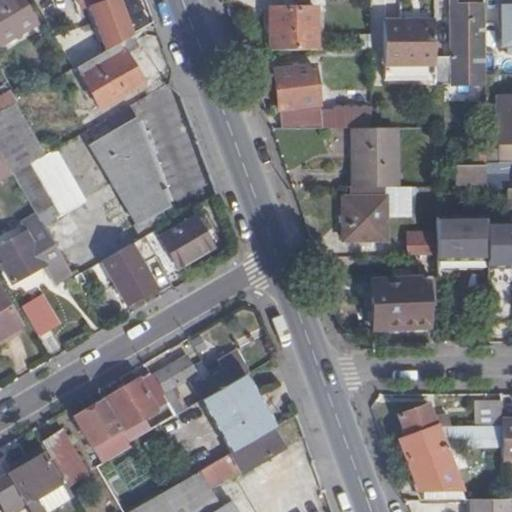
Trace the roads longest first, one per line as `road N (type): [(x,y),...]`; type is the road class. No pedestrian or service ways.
road 1 (residential): [(0,418),(277,257)]
road 2 (primary): [(180,0),(277,257)]
road 3 (residential): [(511,371),(320,372)]
road 4 (primary): [(320,372),(371,511)]
road 5 (primary): [(277,257),(320,372)]
